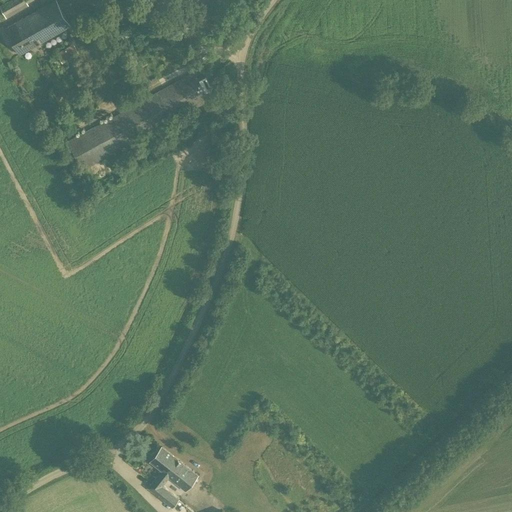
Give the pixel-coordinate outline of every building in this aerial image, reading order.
[(28,6),(27,3),(32,0),(8,0),(0,5),(0,6),(6,18),(28,6)] [(20,54),(70,25),(56,0),(55,0),(6,28),(20,54)] [(100,30),(106,26),(98,12),(92,16),(100,30)] [(72,44),(56,53),(62,63),(78,54),(72,44)] [(82,170),(210,100),(194,71),(66,142),(82,170)] [(161,471),(148,488),(172,507),(178,500),(162,487),(169,477),(186,491),(198,475),(162,447),(150,462),(161,471)]
